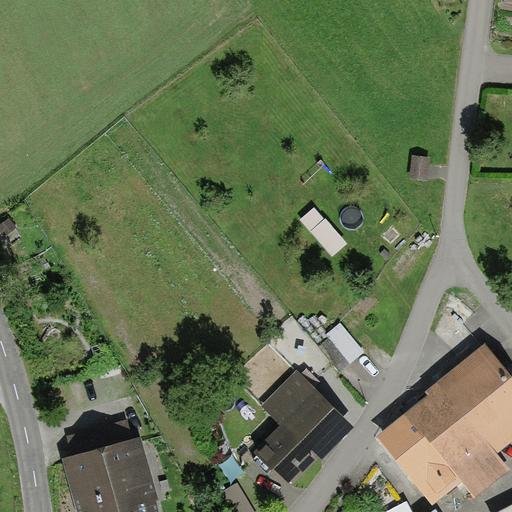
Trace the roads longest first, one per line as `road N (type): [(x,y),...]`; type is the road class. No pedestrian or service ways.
road 1 (residential): [(307,511),(378,417),(409,360),(446,256)]
road 2 (residential): [(446,256),(483,0)]
road 3 (tertiary): [(36,511),(28,441),(0,340)]
